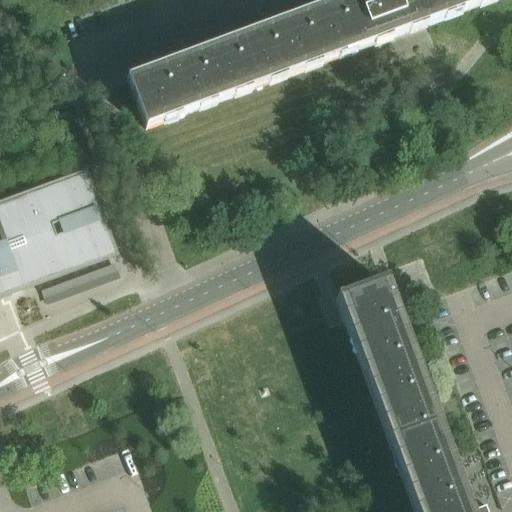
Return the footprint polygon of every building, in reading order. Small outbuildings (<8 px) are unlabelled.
[(356,0),(142,79),(128,85),(145,131),(373,46),(426,27),(498,0),(356,0)] [(0,296),(9,293),(11,298),(21,294),(19,289),(109,256),(111,256),(100,226),(109,222),(104,207),(94,210),(83,180),(0,211),(0,296)] [(45,291),(49,303),(121,279),(118,269),(105,273),(104,271),(45,291)] [(480,511),(486,509),(486,508),(474,511),(466,511),(462,500),(390,305),(385,292),(383,288),(337,305),(338,308),(413,511),(480,511)] [(132,451),(29,486),(35,504),(138,469),(132,451)]
